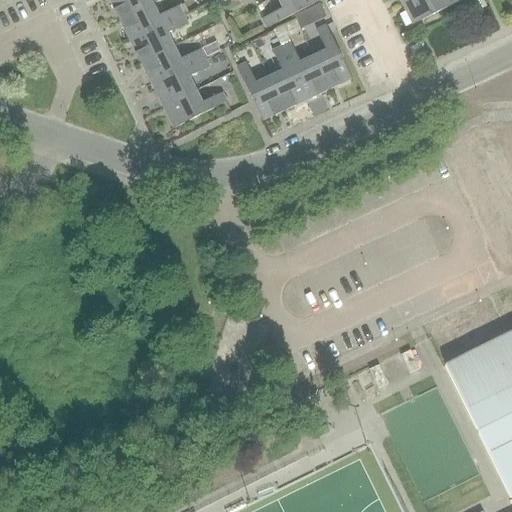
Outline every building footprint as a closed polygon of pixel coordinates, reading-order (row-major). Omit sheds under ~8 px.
[(108,0),(119,21),(151,4),(148,0),(108,0)] [(317,0),(277,0),(282,10),(262,20),(266,29),(319,3),(317,0)] [(439,0),(412,0),(402,5),(412,26),(464,0),(441,0),(440,1),(439,0)] [(478,12),(487,7),(482,0),(479,0),(473,3),(478,12)] [(151,4),(119,21),(130,42),(182,16),(178,7),(158,18),(151,4)] [(319,5),(307,11),(313,24),(325,18),(319,5)] [(182,16),(130,42),(141,64),(173,48),(166,35),(187,25),(182,16)] [(313,58),(328,91),(350,80),(325,27),(316,31),(326,52),(313,58)] [(264,47),(260,39),(253,42),(257,50),(264,47)] [(306,101),(328,91),(313,58),(300,65),(290,44),(281,48),(306,101)] [(173,48),(141,64),(152,86),(204,60),(200,51),(179,61),(173,48)] [(306,101),(281,48),(272,52),(282,73),(269,79),(284,111),(306,101)] [(204,60),(152,86),(163,108),(195,92),(188,79),(209,68),(204,60)] [(262,122),(284,111),(269,79),(256,85),(246,64),(237,69),(262,122)] [(195,92),(163,108),(174,130),(226,103),(221,94),(201,104),(195,92)] [(511,332),(444,367),(509,499),(511,497),(511,332)] [(419,371),(410,352),(399,357),(408,376),(419,371)] [(377,390),(387,385),(378,367),(367,372),(377,390)] [(263,412),(250,418),(254,428),(267,421),(263,412)]
